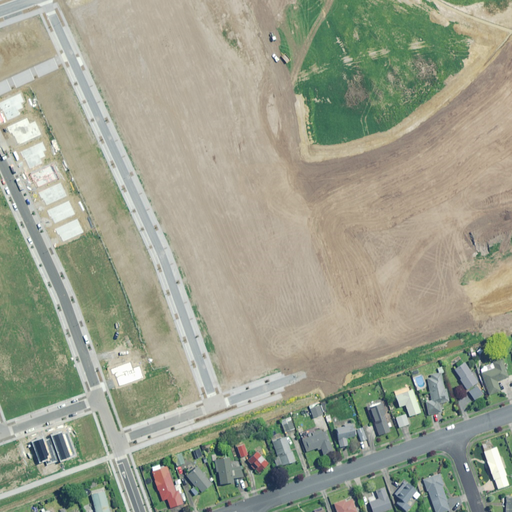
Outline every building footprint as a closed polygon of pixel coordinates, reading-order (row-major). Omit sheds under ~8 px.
[(24,100),(20,92),(0,101),(0,110),(0,111),(3,110),(8,120),(20,114),(18,110),(23,107),(20,102),(24,100)] [(134,107),(117,115),(121,125),(134,119),(137,125),(146,121),(143,114),(138,116),(134,107)] [(27,117),(6,126),(11,137),(14,135),(18,144),(41,134),(35,120),(29,123),(27,117)] [(46,149),(43,141),(18,152),(22,160),(25,159),(30,169),(42,163),(40,158),(45,156),(43,151),(46,149)] [(159,162),(143,170),(146,177),(148,176),(151,183),(170,174),(167,167),(162,169),(159,162)] [(53,164),(29,174),(33,183),(35,182),(38,187),(59,178),(56,172),(57,172),(53,164)] [(61,182),(37,192),(41,201),(44,200),(46,205),(67,196),(64,190),(65,190),(61,182)] [(178,198),(160,207),(163,215),(167,213),(169,218),(183,211),(181,207),(182,206),(178,198)] [(70,200),(46,211),(50,219),(52,218),(55,223),(75,214),(73,209),(74,208),(70,200)] [(185,215),(167,223),(171,232),(173,231),(176,238),(195,229),(192,222),(189,223),(185,215)] [(78,218),(54,229),(58,237),(60,236),(63,241),(84,232),(81,227),(82,227),(78,218)] [(198,239),(178,246),(181,254),(184,253),(186,258),(202,252),(198,239)] [(203,256),(183,263),(186,271),(190,270),(192,275),(208,269),(203,256)] [(99,261),(72,273),(77,284),(81,282),(85,292),(99,285),(97,280),(102,278),(100,273),(104,271),(99,261)] [(207,273),(189,279),(192,288),(195,287),(197,293),(217,286),(214,279),(209,280),(207,273)] [(154,284),(150,275),(129,282),(132,290),(125,293),(129,304),(154,295),(151,285),(154,284)] [(217,294),(197,301),(200,310),(204,308),(206,313),(221,308),(219,303),(220,303),(217,294)] [(162,308),(158,299),(137,306),(140,312),(133,315),(137,327),(163,318),(159,309),(162,308)] [(223,311),(203,318),(206,326),(210,325),(211,330),(227,324),(225,319),(226,319),(223,311)] [(114,314),(93,322),(97,331),(99,330),(103,340),(128,331),(123,318),(117,320),(114,314)] [(229,327),(209,334),(212,343),(216,341),(218,346),(233,341),(231,336),(232,336),(229,327)] [(123,338),(101,346),(104,355),(107,354),(111,364),(136,355),(131,342),(125,344),(123,338)] [(508,378),(502,360),(493,363),(495,368),(481,373),(489,396),(500,391),(497,382),(508,378)] [(131,361),(110,369),(113,378),(116,377),(119,387),(144,378),(140,365),(133,368),(131,361)] [(465,363),(454,369),(473,402),(484,396),(476,384),(478,383),(474,375),(472,376),(465,363)] [(426,377),(428,390),(431,401),(425,402),(428,416),(440,413),(438,404),(448,402),(446,389),(444,389),(441,374),(426,377)] [(394,396),(398,407),(405,405),(408,417),(419,414),(412,390),(394,396)] [(389,432),(388,429),(393,427),(385,403),(378,405),(367,409),(371,422),(373,422),(378,436),(389,432)] [(323,415),(319,406),(310,409),(309,406),(304,408),(307,416),(312,415),(313,418),(323,415)] [(405,415),(396,418),(399,428),(409,425),(405,415)] [(289,418),(280,421),(284,433),(293,430),(289,418)] [(80,428),(71,432),(81,461),(94,457),(91,449),(97,447),(96,442),(97,442),(94,435),(93,435),(88,422),(79,426),(80,428)] [(347,446),(346,438),(357,436),(358,441),(365,440),(363,429),(355,431),(354,423),(335,427),(339,448),(347,446)] [(322,431),(315,433),(314,429),(306,432),(308,438),(302,440),(305,452),(317,449),(317,451),(321,450),(323,457),(334,453),(328,434),(323,436),(322,431)] [(60,433),(51,436),(60,460),(69,457),(68,456),(74,454),(66,434),(61,436),(60,433)] [(290,452),(286,438),(272,442),(277,457),(273,459),(276,468),(299,460),(295,450),(290,452)] [(41,439),(32,442),(39,462),(46,459),(47,463),(55,460),(48,441),(42,443),(41,439)] [(247,456),(243,444),(236,447),(240,458),(247,456)] [(509,486),(496,447),(483,452),(496,490),(509,486)] [(268,464),(256,452),(246,462),(258,474),(268,464)] [(173,456),(176,467),(184,465),(181,454),(173,456)] [(0,482),(1,486),(15,481),(5,455),(0,457),(0,482)] [(230,463),(230,458),(215,460),(217,473),(218,473),(220,485),(233,483),(232,479),(242,478),(241,462),(230,463)] [(160,468),(158,465),(150,469),(154,481),(153,482),(161,502),(166,499),(170,509),(183,504),(178,491),(175,492),(166,466),(160,468)] [(194,486),(190,490),(194,495),(199,492),(200,494),(211,485),(198,467),(186,476),(194,486)] [(439,474),(422,481),(423,483),(419,484),(422,490),(425,496),(428,495),(434,511),(444,511),(449,510),(446,502),(447,502),(441,486),(443,486),(439,474)] [(420,495),(406,482),(394,495),(399,500),(396,503),(404,511),(406,511),(411,508),(406,503),(412,496),(416,500),(420,495)] [(109,511),(104,488),(90,491),(94,511),(109,511)] [(383,511),(391,510),(384,489),(375,492),(378,499),(369,502),(371,511),(383,511)] [(511,511),(511,496),(503,496),(503,507),(505,507),(505,511),(511,511)] [(356,511),(353,498),(334,504),(336,511),(356,511)]
